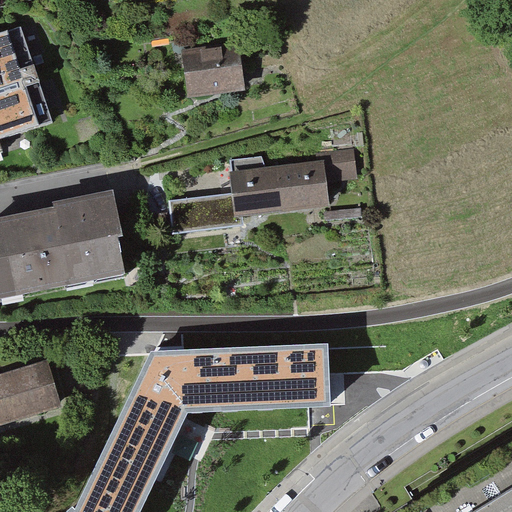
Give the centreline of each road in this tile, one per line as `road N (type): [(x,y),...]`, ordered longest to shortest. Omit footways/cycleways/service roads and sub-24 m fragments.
road 1 (residential): [(0,331),(353,320),(511,286)]
road 2 (tertiary): [(511,364),(380,445),(309,511)]
